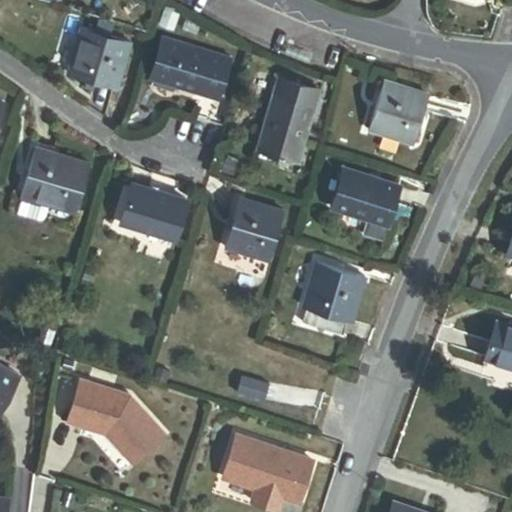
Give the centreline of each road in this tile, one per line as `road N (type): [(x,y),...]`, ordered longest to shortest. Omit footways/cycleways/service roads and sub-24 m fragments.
road 1 (residential): [(511,103),(413,281),(342,511)]
road 2 (residential): [(0,60),(113,144),(193,148)]
road 3 (residential): [(405,45),(271,0)]
